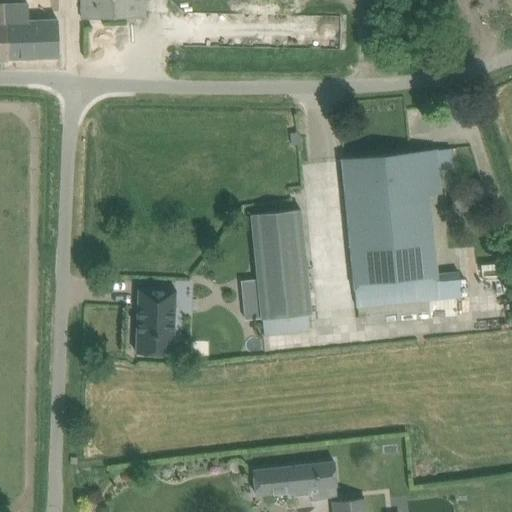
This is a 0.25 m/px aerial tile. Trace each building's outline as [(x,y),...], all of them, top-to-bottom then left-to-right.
[(82,0),(83,19),(147,16),(147,12),(145,13),(144,0),(82,0)] [(0,57),(60,56),(59,36),(58,20),(25,21),(24,4),(0,4),(0,57)] [(342,159),(357,307),(462,296),(459,270),(436,273),(429,194),(440,192),(436,149),(342,159)] [(258,279),(242,281),(246,320),(262,318),(311,313),(301,208),(251,213),(258,279)] [(136,352),(173,354),(176,289),(139,288),(136,352)] [(253,470),(256,494),(288,490),(289,497),(312,494),(312,492),(319,491),(318,487),(336,485),(334,461),(253,470)] [(366,511),(365,498),(339,500),(340,511),(366,511)]
